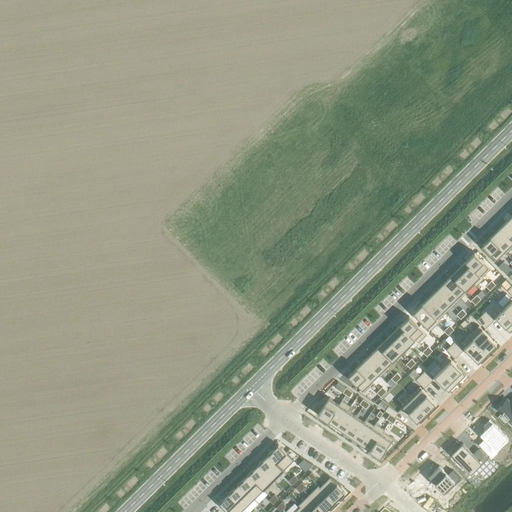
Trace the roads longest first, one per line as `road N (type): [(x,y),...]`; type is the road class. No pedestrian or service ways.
road 1 (tertiary): [(511,129),(247,388)]
road 2 (residential): [(511,197),(287,420)]
road 3 (residential): [(379,483),(511,355)]
road 4 (tertiary): [(247,388),(121,511)]
road 5 (residential): [(287,420),(193,511)]
